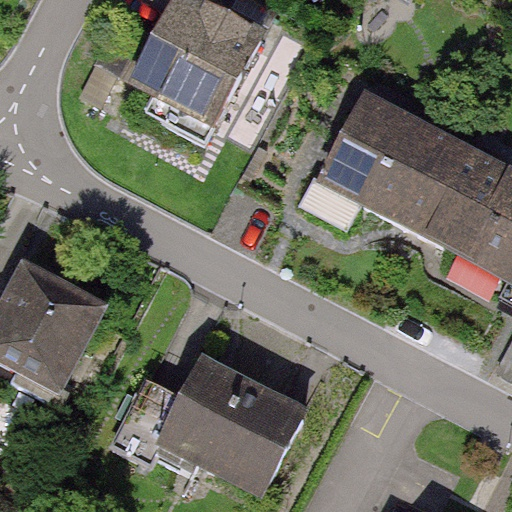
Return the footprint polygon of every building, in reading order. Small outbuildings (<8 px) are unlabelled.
[(212,137),(217,140),(269,41),(190,0),(178,0),(153,47),(116,27),(92,74),(155,107),(149,119),(206,148),(212,137)] [(318,190),(511,291),(511,174),(365,99),(318,190)] [(23,268),(0,312),(0,372),(64,406),(112,314),(23,268)] [(511,349),(498,378),(511,385),(511,349)] [(265,511),(313,420),(204,363),(182,405),(146,386),(111,453),(154,475),(160,463),(196,482),(199,477),(265,511)]
